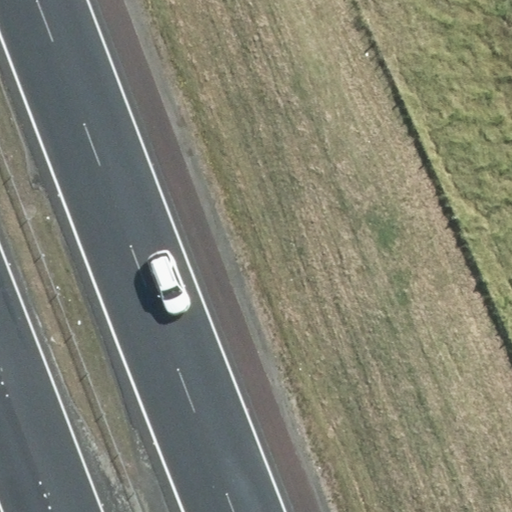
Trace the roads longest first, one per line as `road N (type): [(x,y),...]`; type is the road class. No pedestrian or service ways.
road 1 (motorway): [(21,0),(232,511)]
road 2 (motorway): [(66,511),(0,347)]
